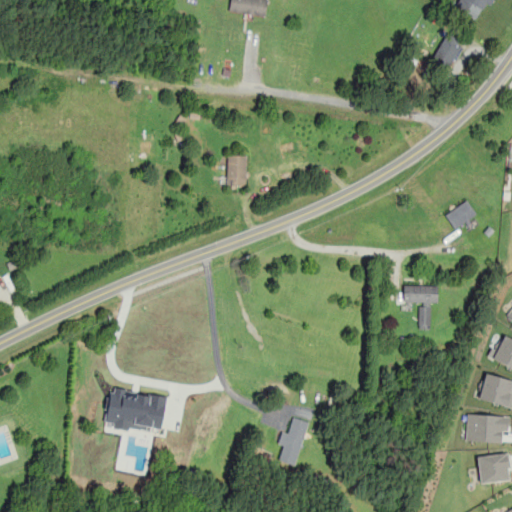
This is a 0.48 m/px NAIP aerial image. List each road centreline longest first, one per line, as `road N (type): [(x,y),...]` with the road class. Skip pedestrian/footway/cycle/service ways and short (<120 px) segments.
road 1 (tertiary): [(0,341),(362,185),(452,123),(511,54)]
road 2 (residential): [(289,220),(294,237),(311,246),(429,250)]
